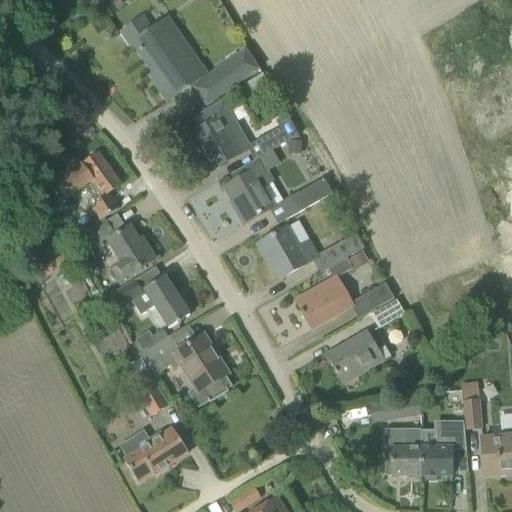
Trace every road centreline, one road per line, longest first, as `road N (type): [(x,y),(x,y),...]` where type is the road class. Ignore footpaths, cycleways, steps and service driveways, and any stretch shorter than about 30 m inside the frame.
road 1 (unclassified): [(364,511),(344,499),(128,142),(25,40)]
road 2 (track): [(193,511),(308,441)]
